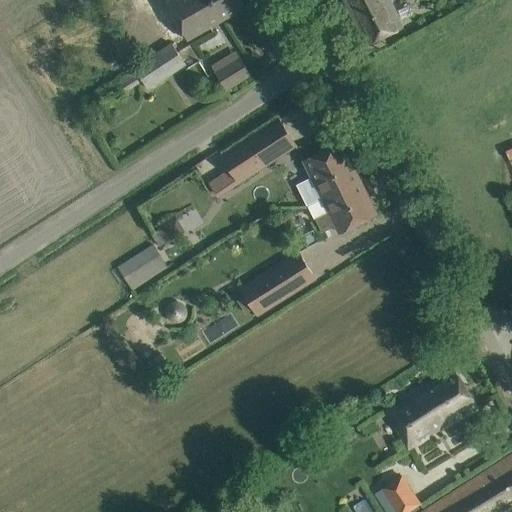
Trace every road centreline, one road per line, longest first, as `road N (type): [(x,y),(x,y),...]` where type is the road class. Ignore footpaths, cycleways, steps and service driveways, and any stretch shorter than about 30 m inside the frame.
road 1 (unclassified): [(0,259),(314,50)]
road 2 (unclassified): [(486,334),(314,50)]
